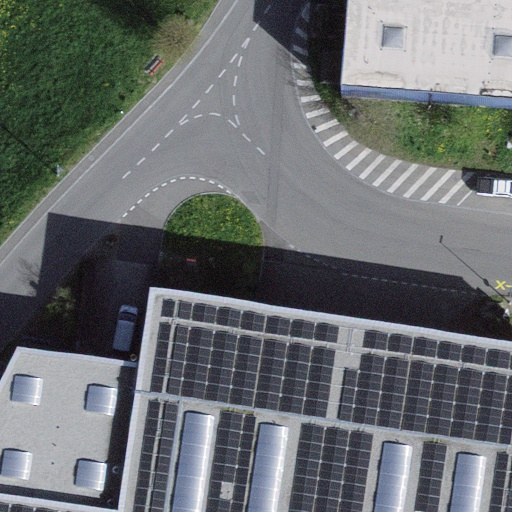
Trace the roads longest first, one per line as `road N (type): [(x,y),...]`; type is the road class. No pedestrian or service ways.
road 1 (residential): [(252,112),(76,225),(0,306)]
road 2 (residential): [(252,112),(283,168),(315,196),(396,227),(511,250)]
